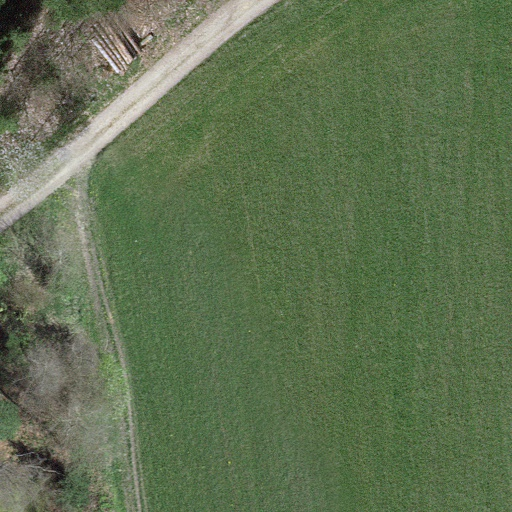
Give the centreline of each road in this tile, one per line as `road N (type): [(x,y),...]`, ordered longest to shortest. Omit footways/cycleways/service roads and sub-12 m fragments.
road 1 (track): [(60,166),(124,511)]
road 2 (track): [(0,211),(244,0)]
